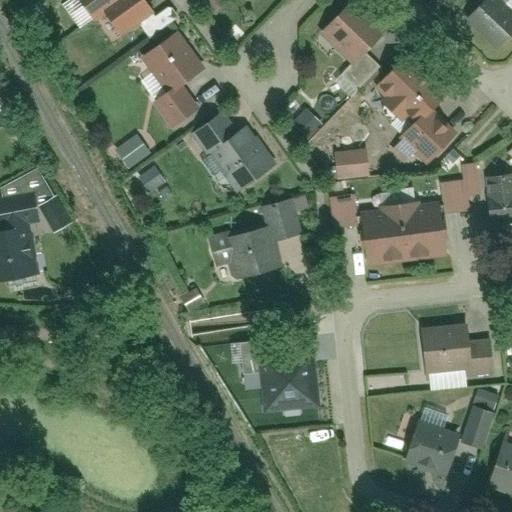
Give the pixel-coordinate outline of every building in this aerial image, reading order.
[(84,0),(97,18),(122,0),(84,0)] [(139,20),(125,0),(122,0),(88,24),(102,45),(139,20)] [(511,18),(511,13),(494,0),(476,0),(461,19),(492,44),(511,18)] [(380,43),(354,15),(328,40),(354,67),(366,56),(380,43)] [(168,32),(132,55),(141,69),(148,65),(161,86),(185,70),(175,54),(181,50),(168,32)] [(380,71),(366,56),(354,67),(342,79),(356,93),(380,71)] [(436,94),(403,62),(378,87),(390,99),(380,108),(394,122),(404,111),(412,119),(436,94)] [(186,106),(170,81),(148,95),(165,120),(186,106)] [(211,158),(223,171),(253,146),(236,125),(243,120),(237,113),(230,119),(214,101),(181,128),(187,135),(197,126),(218,152),(211,158)] [(327,123),(311,108),(297,122),(314,137),(327,123)] [(446,133),(423,111),(391,144),(403,155),(413,145),(424,156),(446,133)] [(142,132),(120,149),(134,167),(156,151),(142,132)] [(511,143),(477,145),(477,156),(509,155),(511,158),(511,143)] [(369,148),(339,150),(341,172),(370,170),(369,148)] [(476,164),(462,165),(462,180),(441,180),(442,196),(466,195),(466,179),(477,179),(476,164)] [(145,176),(154,190),(170,180),(161,166),(145,176)] [(511,177),(486,180),(491,226),(511,223),(511,177)] [(362,206),(362,192),(340,193),(341,207),(362,206)] [(264,205),(274,244),(302,237),(292,197),(264,205)] [(32,199),(0,204),(0,226),(36,219),(32,199)] [(366,260),(444,255),(443,238),(450,238),(449,222),(440,222),(439,210),(413,211),(412,203),(383,206),(383,214),(362,216),(363,229),(356,230),(357,246),(365,246),(366,260)] [(4,236),(0,235),(0,280),(28,279),(27,258),(34,257),(33,245),(28,245),(27,226),(3,227),(4,236)] [(280,271),(270,230),(230,240),(228,231),(207,237),(215,268),(229,265),(233,283),(280,271)] [(469,329),(422,330),(424,374),(470,372),(469,329)] [(266,413),(323,406),(315,347),(258,355),(266,413)] [(494,347),(469,348),(471,378),(495,377),(494,347)] [(471,407),(460,441),(486,450),(497,415),(471,407)] [(460,441),(417,428),(405,465),(448,478),(460,441)] [(511,448),(501,445),(487,488),(511,496),(511,448)]
